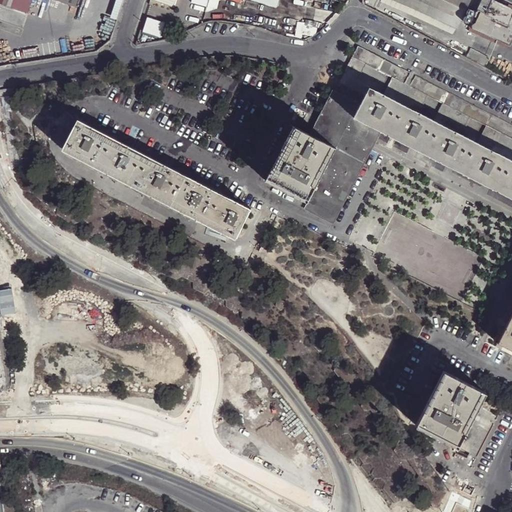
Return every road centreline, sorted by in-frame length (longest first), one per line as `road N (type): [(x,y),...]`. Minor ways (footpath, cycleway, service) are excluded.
road 1 (primary): [(195,435),(211,383),(196,329),(175,306),(42,233),(0,185)]
road 2 (residential): [(116,59),(221,43),(307,58),(354,12)]
road 3 (primary): [(195,435),(111,410),(0,410)]
road 4 (residential): [(354,12),(511,94)]
road 5 (primary): [(0,429),(91,427),(166,450)]
road 6 (secondary): [(326,511),(195,435)]
road 7 (secondary): [(166,450),(279,511)]
